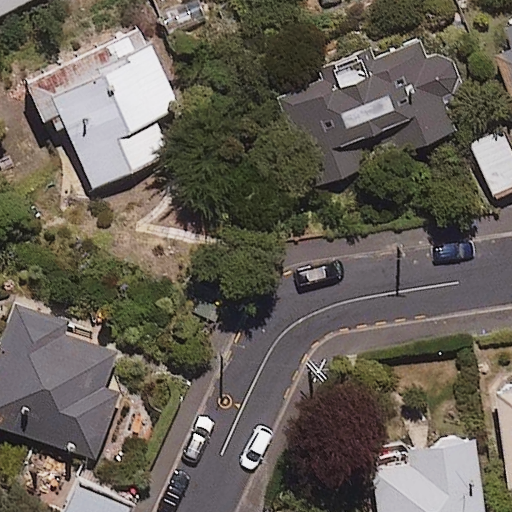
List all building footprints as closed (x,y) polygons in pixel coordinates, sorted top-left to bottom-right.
[(511,21),(503,25),(511,47),(493,55),(511,102),(511,21)] [(416,26),(347,52),(341,35),(305,48),(311,64),(280,75),(317,174),(350,161),(343,140),(383,125),(391,146),(452,122),(439,88),(456,82),(439,37),(423,44),(416,26)] [(171,99),(139,30),(36,77),(84,183),(165,147),(148,109),(171,99)] [(511,178),(511,155),(496,120),(464,134),(487,189),(511,178)] [(96,378),(112,335),(53,315),(57,304),(1,283),(0,285),(0,416),(92,449),(115,385),(96,378)] [(511,511),(511,374),(485,378),(506,511),(511,511)] [(477,511),(465,424),(395,434),(397,453),(364,458),(371,511),(477,511)] [(120,511),(126,500),(65,473),(47,511),(120,511)]
